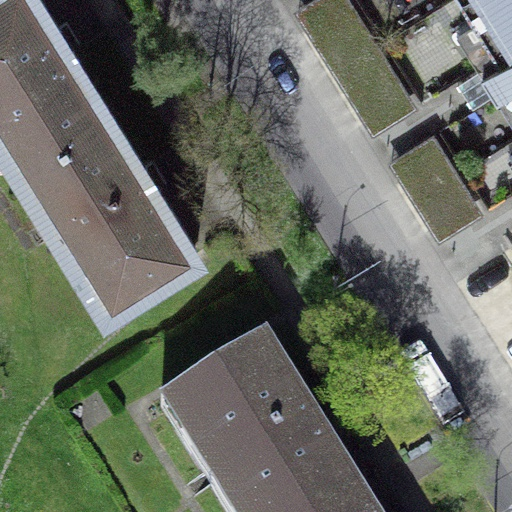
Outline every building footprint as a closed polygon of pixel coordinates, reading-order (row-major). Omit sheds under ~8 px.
[(63,30),(45,0),(0,0),(0,131),(113,309),(203,263),(150,174),(63,30)] [(352,0),(313,0),(296,11),(372,133),(418,105),(352,0)] [(511,0),(461,0),(496,52),(511,77),(511,0)] [(438,132),(391,160),(436,238),(484,211),(438,132)] [(242,511),(369,511),(317,432),(262,349),(174,405),(242,511)]
